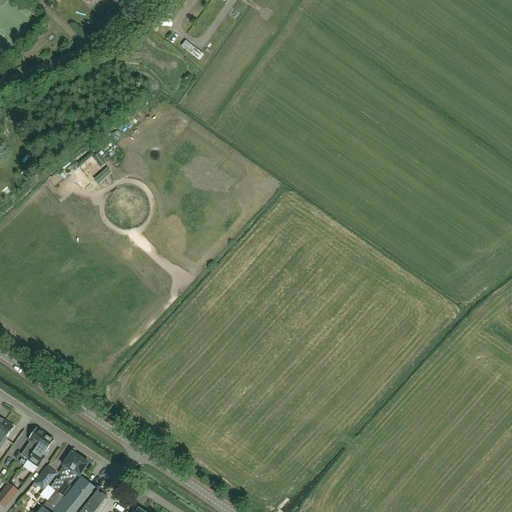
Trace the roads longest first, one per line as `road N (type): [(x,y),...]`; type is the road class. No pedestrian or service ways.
road 1 (unclassified): [(0,86),(88,50),(145,0)]
road 2 (tertiary): [(139,449),(0,355)]
road 3 (residential): [(119,477),(0,395)]
